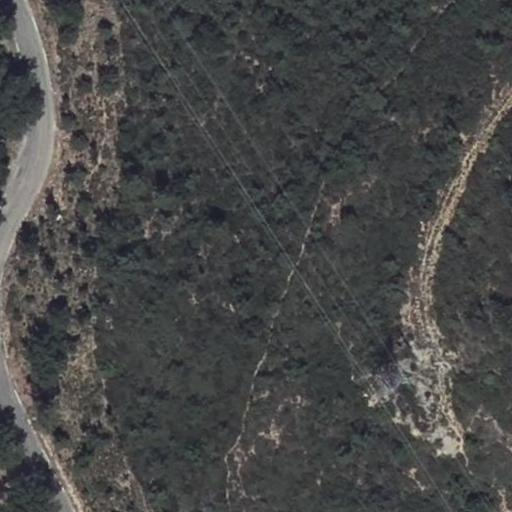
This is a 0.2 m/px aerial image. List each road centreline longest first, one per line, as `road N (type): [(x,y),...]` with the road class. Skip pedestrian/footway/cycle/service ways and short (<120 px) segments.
road 1 (track): [(511,93),(428,231),(407,326)]
road 2 (tertiary): [(2,0),(25,71),(28,123),(0,224)]
road 3 (tertiary): [(0,394),(52,511)]
